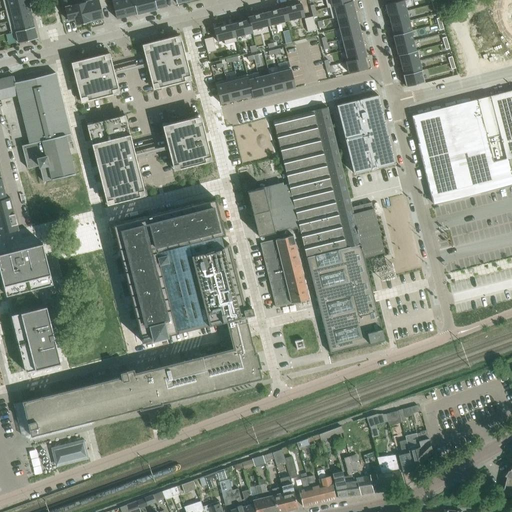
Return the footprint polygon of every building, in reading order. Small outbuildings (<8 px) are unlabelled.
[(27,0),(2,0),(5,10),(10,9),(29,4),(27,0)] [(105,0),(83,0),(84,2),(85,2),(90,21),(103,18),(100,7),(107,6),(105,0)] [(111,0),(116,18),(127,16),(122,0),(111,0)] [(122,0),(127,16),(136,13),(137,13),(133,0),(122,0)] [(143,0),(133,0),(137,13),(136,13),(136,14),(147,12),(143,0)] [(143,0),(147,12),(157,9),(157,8),(156,8),(154,0),(143,0)] [(154,0),(156,8),(157,8),(167,6),(165,0),(154,0)] [(403,0),(385,5),(388,16),(389,16),(389,15),(406,11),(403,0)] [(350,1),(334,6),(336,17),(355,12),(352,1),(350,1)] [(84,2),(65,7),(68,20),(75,18),(77,25),(90,21),(85,2),(84,2)] [(301,3),(283,8),(286,21),(304,16),(301,3)] [(10,9),(5,10),(8,21),(13,20),(31,15),(29,4),(10,9)] [(283,8),(266,12),(269,25),(286,21),(283,8)] [(389,15),(389,16),(391,25),(409,21),(406,11),(389,15)] [(266,12),(248,17),(248,20),(249,20),(251,30),(252,29),(269,25),(266,12)] [(355,12),(336,17),(339,28),(358,23),(355,12)] [(13,20),(8,21),(11,32),(11,33),(13,32),(16,31),(34,26),(31,15),(13,20)] [(313,16),(304,18),(307,32),(316,30),(313,17),(313,16)] [(248,20),(231,24),(235,37),(252,32),(252,29),(251,30),(249,20),(248,20)] [(410,31),(411,31),(409,21),(391,25),(392,27),(391,27),(392,30),(394,35),(410,31)] [(358,23),(339,28),(342,39),(361,34),(358,23)] [(231,24),(213,29),(217,41),(235,37),(231,24)] [(13,32),(16,43),(37,38),(34,26),(16,31),(13,32)] [(394,35),(393,35),(395,45),(413,41),(411,31),(410,31),(394,35)] [(361,34),(342,39),(345,50),(363,45),(361,34)] [(180,35),(140,45),(141,49),(143,49),(153,90),(158,89),(158,88),(185,81),(186,82),(192,81),(180,35)] [(212,37),(204,39),(207,52),(216,50),(212,37)] [(399,55),(415,51),(415,50),(413,41),(395,45),(398,55),(399,55)] [(363,45),(345,50),(347,60),(348,61),(364,57),(366,57),(363,45)] [(399,55),(400,60),(400,63),(401,63),(401,65),(419,60),(416,50),(415,50),(415,51),(399,55)] [(111,52),(71,62),(81,104),(87,102),(87,100),(113,94),(113,95),(120,94),(110,57),(112,57),(111,52)] [(347,60),(345,61),(349,73),(367,68),(364,57),(348,61),(347,60)] [(419,60),(401,65),(404,74),(404,75),(421,70),(419,60)] [(290,69),(279,72),(284,91),(295,88),(290,69)] [(404,75),(404,74),(403,75),(406,86),(424,82),(421,70),(404,75)] [(0,99),(18,95),(30,143),(22,145),(27,168),(39,165),(43,181),(51,179),(52,180),(75,174),(67,142),(72,141),(55,72),(22,80),(21,74),(0,79),(0,99)] [(279,72),(269,74),(274,93),(284,91),(279,72)] [(269,74),(258,77),(263,96),(274,93),(269,74)] [(248,77),(237,79),(241,98),(251,95),(252,95),(248,80),(248,77)] [(248,80),(252,95),(251,95),(252,99),(263,96),(258,77),(248,80)] [(237,79),(226,82),(231,101),(241,98),(237,79)] [(226,82),(215,85),(220,103),(231,101),(226,82)] [(511,89),(477,99),(493,162),(508,158),(511,156),(511,89)] [(355,96),(336,101),(354,169),(372,165),(372,164),(377,163),(395,159),(378,91),(360,95),(360,96),(355,97),(355,96)] [(477,99),(411,115),(418,143),(417,143),(421,160),(422,160),(433,203),(455,198),(455,197),(466,195),(466,196),(482,192),(481,191),(489,189),(500,186),(496,173),(497,173),(495,166),(494,164),(493,164),(493,162),(477,99)] [(274,107),(277,118),(297,112),(294,101),(274,107)] [(328,108),(273,121),(288,183),(283,185),(282,182),(247,191),(258,235),(290,228),(290,229),(291,229),(297,228),(298,228),(330,353),(385,339),(364,257),(384,252),(371,204),(353,208),(328,108)] [(269,111),(260,113),(263,124),(272,121),(269,111)] [(92,121),(86,123),(107,204),(147,194),(146,190),(144,190),(126,119),(128,119),(127,114),(93,123),(92,121)] [(167,122),(162,123),(172,164),(171,165),(172,169),(212,159),(200,114),(194,115),(195,117),(167,124),(167,122)] [(0,211),(13,208),(11,203),(11,202),(10,199),(10,197),(6,198),(0,199),(0,211)] [(167,335),(173,333),(153,252),(224,234),(224,232),(221,223),(222,223),(215,198),(112,224),(118,249),(135,316),(141,341),(144,341),(144,340),(152,338),(152,339),(155,338),(156,338),(156,337),(163,335),(163,336),(164,336),(167,335)] [(0,211),(0,222),(15,219),(14,213),(14,214),(13,208),(0,211)] [(15,219),(0,222),(0,234),(18,229),(16,223),(17,223),(15,219)] [(293,235),(260,243),(276,307),(308,299),(293,235)] [(42,243),(0,253),(0,271),(6,295),(11,315),(25,372),(60,363),(46,306),(41,286),(52,284),(42,243)] [(243,309),(229,253),(189,263),(205,324),(209,323),(209,324),(210,324),(210,323),(221,321),(221,320),(226,319),(227,321),(229,330),(247,325),(245,315),(252,313),(251,307),(243,309)] [(247,325),(229,330),(230,333),(231,334),(248,330),(248,328),(247,325)] [(122,377),(22,402),(31,435),(140,408),(140,409),(161,403),(161,402),(261,377),(258,367),(260,367),(257,353),(255,353),(252,343),(252,344),(248,330),(231,334),(234,349),(135,374),(134,370),(121,373),(122,377)] [(417,405),(409,407),(411,413),(411,415),(412,415),(411,413),(419,411),(417,405)] [(403,408),(397,410),(401,422),(406,420),(405,417),(411,415),(411,413),(409,407),(403,409),(403,408)] [(386,413),(386,414),(388,421),(389,425),(401,422),(397,410),(386,413)] [(371,426),(369,427),(372,437),(378,435),(376,429),(375,425),(371,426)] [(341,426),(330,430),(332,437),(343,433),(341,426)] [(330,430),(319,435),(320,437),(321,441),(332,437),(330,430)] [(416,432),(420,447),(424,460),(424,459),(432,451),(426,430),(420,432),(416,433),(416,432)] [(406,439),(412,464),(424,460),(420,447),(416,432),(410,433),(410,435),(405,436),(406,439)] [(319,434),(308,438),(309,443),(314,441),(313,440),(320,437),(319,435),(319,434)] [(308,438),(296,442),(298,449),(310,444),(309,443),(308,438)] [(398,455),(400,462),(403,472),(414,469),(412,464),(406,439),(399,441),(402,454),(398,455)] [(52,448),(57,465),(87,458),(83,441),(52,448)] [(285,462),(285,458),(281,449),(272,452),(274,458),(276,465),(285,462)] [(46,471),(41,454),(39,454),(37,450),(29,452),(35,474),(46,471)] [(272,452),(263,456),(264,461),(274,458),(272,452)] [(357,454),(350,456),(354,470),(356,480),(361,494),(374,492),(371,482),(369,475),(360,477),(359,469),(357,460),(358,460),(357,454)] [(395,454),(377,457),(382,473),(386,490),(405,488),(395,454)] [(297,476),(292,456),(285,458),(285,462),(286,461),(290,476),(289,476),(290,478),(297,476)] [(348,476),(343,477),(345,482),(348,496),(361,494),(356,480),(354,470),(350,456),(343,458),(348,476)] [(253,463),(251,459),(246,461),(242,462),(244,470),(254,467),(253,463)] [(224,468),(216,471),(217,478),(218,482),(219,482),(226,511),(225,511),(247,511),(246,506),(244,499),(242,499),(238,487),(232,489),(229,479),(228,479),(224,468)] [(317,471),(319,479),(320,484),(325,500),(336,498),(333,486),(334,486),(332,481),(331,475),(325,477),(323,469),(317,471)] [(216,471),(204,476),(207,485),(206,485),(208,489),(211,488),(209,482),(217,478),(216,471)] [(332,473),(338,497),(348,496),(345,482),(343,477),(342,471),(332,473)] [(386,490),(382,473),(373,474),(369,475),(371,482),(374,492),(386,490)] [(313,475),(307,477),(314,503),(325,500),(320,484),(316,486),(313,475)] [(286,510),(298,507),(290,478),(289,476),(279,479),(283,493),(286,510)] [(299,490),(300,496),(303,506),(314,503),(307,477),(300,478),(302,483),(303,489),(299,490)] [(258,480),(260,484),(263,496),(265,497),(267,506),(268,511),(277,511),(274,495),(273,495),(272,489),(271,489),(267,491),(265,483),(263,478),(258,480)] [(193,481),(182,485),(185,494),(196,490),(193,481)] [(256,511),(268,511),(267,506),(265,497),(263,496),(260,484),(255,485),(257,493),(251,495),(252,495),(253,501),(255,506),(256,511)] [(169,489),(172,496),(179,493),(176,486),(169,489)] [(278,511),(286,510),(283,493),(280,494),(278,487),(272,489),(273,495),(274,495),(277,511),(278,511)] [(251,495),(249,488),(249,489),(242,491),(244,499),(246,506),(247,511),(256,511),(255,506),(253,501),(252,495),(251,495)] [(173,497),(172,496),(169,489),(162,492),(165,498),(166,500),(173,497)] [(162,491),(152,494),(155,502),(165,498),(162,492),(162,491)] [(145,498),(147,503),(154,501),(152,495),(145,498)] [(146,503),(144,498),(139,500),(137,500),(140,508),(147,506),(146,503)] [(222,511),(219,500),(207,505),(209,511),(222,511)] [(140,511),(136,501),(125,505),(128,511),(140,511)] [(202,506),(200,501),(190,504),(184,506),(186,511),(204,511),(203,506),(202,506)]
